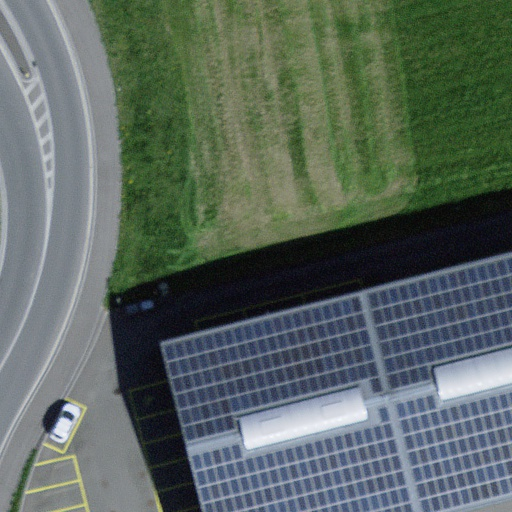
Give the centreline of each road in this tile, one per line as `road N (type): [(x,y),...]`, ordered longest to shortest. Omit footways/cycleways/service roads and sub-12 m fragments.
road 1 (tertiary): [(0,371),(46,256),(49,154)]
road 2 (tertiary): [(49,154),(39,71),(16,0)]
